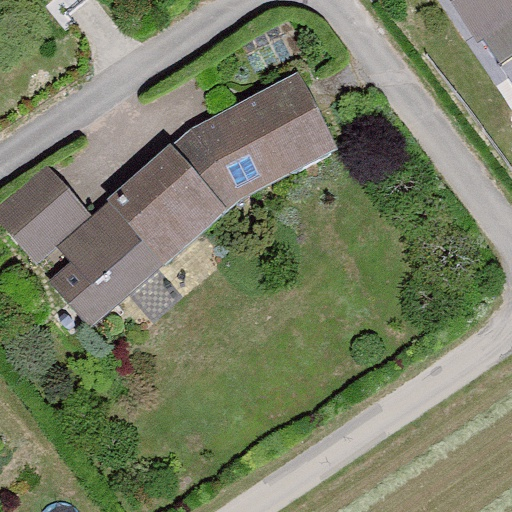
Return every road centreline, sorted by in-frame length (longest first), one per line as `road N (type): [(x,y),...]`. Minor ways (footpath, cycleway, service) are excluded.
road 1 (residential): [(511,336),(252,511)]
road 2 (residential): [(335,0),(511,244)]
road 3 (residential): [(0,165),(243,0)]
